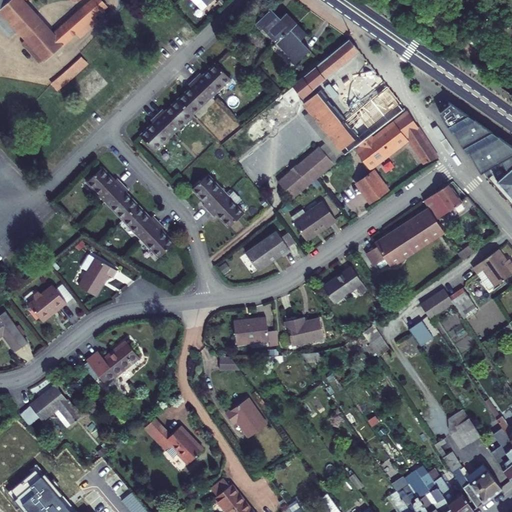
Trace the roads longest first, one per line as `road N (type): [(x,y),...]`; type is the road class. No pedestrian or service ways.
road 1 (residential): [(456,164),(286,281),(210,300)]
road 2 (residential): [(210,300),(110,313),(28,374),(0,382)]
road 3 (secondary): [(329,0),(511,127)]
road 4 (residential): [(107,130),(186,217),(210,300)]
road 5 (secondary): [(511,111),(351,0)]
road 6 (residential): [(242,0),(107,130)]
road 7 (residential): [(107,130),(44,190),(0,199)]
